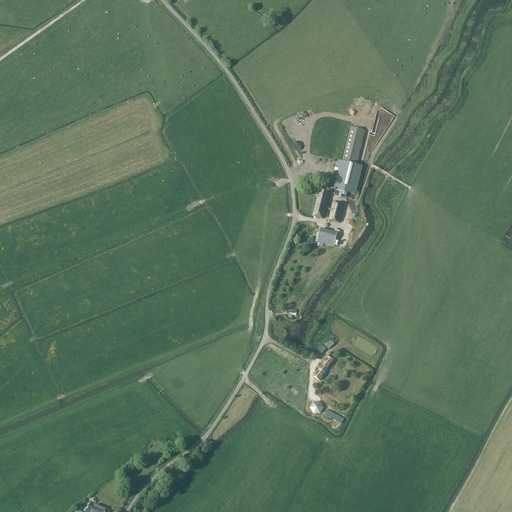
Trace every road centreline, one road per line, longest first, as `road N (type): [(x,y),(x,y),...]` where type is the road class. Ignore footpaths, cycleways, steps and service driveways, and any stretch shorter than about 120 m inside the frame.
road 1 (unclassified): [(126,511),(153,475),(208,433),(252,363),(294,211),(285,165),(237,87),(162,0)]
road 2 (track): [(146,0),(83,0),(0,60)]
road 3 (track): [(250,326),(268,193),(290,180)]
road 4 (track): [(412,189),(364,163),(361,173),(339,170),(324,222)]
